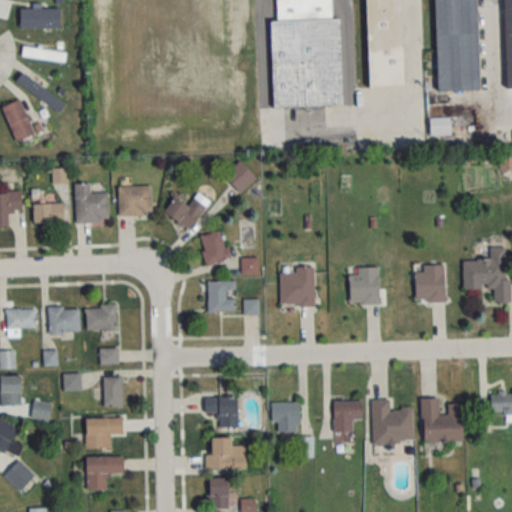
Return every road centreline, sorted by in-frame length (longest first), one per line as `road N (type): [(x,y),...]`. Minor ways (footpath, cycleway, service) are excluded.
road 1 (residential): [(160,359),(511,348)]
road 2 (residential): [(146,279),(158,306),(161,511)]
road 3 (residential): [(0,272),(108,269),(146,279)]
